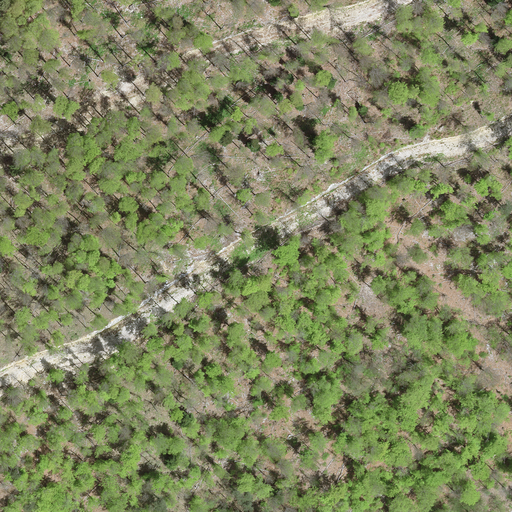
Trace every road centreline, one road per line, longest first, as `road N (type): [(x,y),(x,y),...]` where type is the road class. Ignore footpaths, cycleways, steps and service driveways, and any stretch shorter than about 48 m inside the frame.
road 1 (track): [(511,121),(394,160),(170,293),(134,326),(0,377)]
road 2 (track): [(390,0),(216,48),(73,126),(0,144)]
